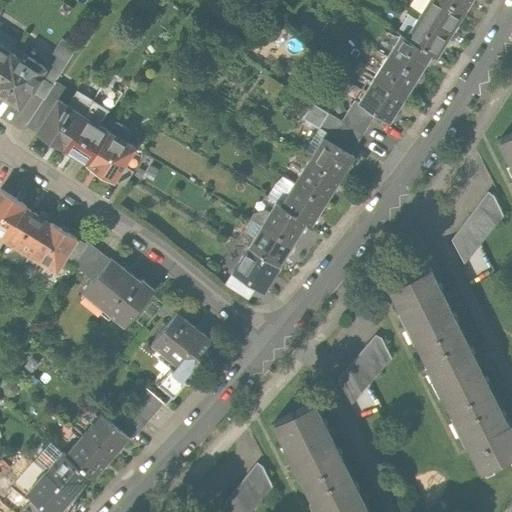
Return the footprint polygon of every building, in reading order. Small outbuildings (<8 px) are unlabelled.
[(444,0),(431,0),(421,17),(451,36),(465,13),(444,0)] [(444,0),(465,13),(473,0),(444,0)] [(437,58),(451,36),(421,17),(407,40),(434,57),(437,58)] [(404,37),(390,60),(420,79),(434,57),(407,40),(404,37)] [(61,41),(43,69),(45,70),(38,82),(40,83),(50,89),(53,84),(75,50),(61,41)] [(0,68),(9,53),(0,47),(0,68)] [(25,63),(9,53),(0,68),(0,99),(19,111),(30,94),(32,96),(40,83),(38,82),(45,70),(43,69),(27,59),(25,63)] [(390,60),(375,83),(406,102),(420,79),(390,60)] [(40,83),(32,96),(42,102),(53,109),(58,103),(65,92),(53,84),(50,89),(40,83)] [(392,125),(406,102),(375,83),(361,106),(377,115),(392,125)] [(71,99),(86,108),(94,95),(80,86),(71,99)] [(24,129),(36,137),(53,109),(42,102),(24,129)] [(350,157),(377,115),(361,106),(356,102),(343,124),(314,106),(305,120),(328,135),(325,141),(350,157)] [(36,137),(62,153),(83,119),(58,103),(53,109),(36,137)] [(62,153),(88,169),(109,135),(83,119),(62,153)] [(511,134),(500,140),(511,164),(511,134)] [(135,152),(109,135),(88,169),(113,186),(135,152)] [(325,141),(310,164),(341,184),(356,161),(350,157),(325,141)] [(143,157),(135,152),(113,186),(122,191),(143,157)] [(310,164),(296,187),(327,207),(341,184),(310,164)] [(157,174),(149,169),(144,178),(151,183),(157,174)] [(143,175),(138,171),(133,179),(138,182),(143,175)] [(312,230),(327,207),(296,187),(281,210),(307,227),(312,230)] [(452,239),(464,263),(504,215),(494,193),(489,189),(452,239)] [(0,191),(0,237),(5,241),(26,208),(0,192),(0,191)] [(277,207),(262,230),(293,249),(307,227),(281,210),(277,207)] [(52,224),(26,208),(5,241),(31,257),(52,224)] [(78,241),(52,224),(31,257),(57,274),(65,260),(78,241)] [(262,230),(248,252),(279,272),(293,249),(262,230)] [(65,260),(75,266),(87,247),(78,241),(65,260)] [(90,244),(87,247),(75,266),(95,282),(112,261),(90,244)] [(265,294),(279,272),(248,252),(234,275),(265,294)] [(84,294),(126,328),(156,291),(144,281),(142,283),(113,259),(112,261),(95,282),(84,294)] [(391,285),(480,469),(511,453),(511,419),(508,421),(480,364),(448,298),(432,265),(391,285)] [(178,365),(172,372),(185,383),(215,346),(177,315),(152,346),(168,359),(169,358),(178,365)] [(339,380),(352,405),(392,358),(383,337),(377,332),(339,380)] [(158,385),(173,397),(185,383),(172,372),(170,371),(158,385)] [(164,402),(145,386),(118,420),(137,435),(164,402)] [(275,424),(319,511),(370,511),(364,499),(332,435),(317,404),(275,424)] [(102,415),(85,436),(112,460),(130,439),(102,415)] [(95,480),(112,460),(85,436),(67,456),(91,477),(95,480)] [(64,453),(46,474),(73,498),(91,477),(67,456),(64,453)] [(219,508),(221,511),(250,511),(273,486),(263,465),(258,460),(219,508)] [(61,511),(73,498),(46,474),(28,495),(32,499),(47,511),(61,511)] [(47,511),(32,499),(20,511),(47,511)]
